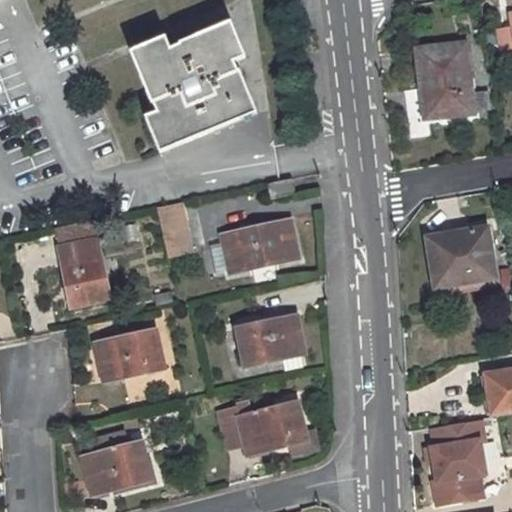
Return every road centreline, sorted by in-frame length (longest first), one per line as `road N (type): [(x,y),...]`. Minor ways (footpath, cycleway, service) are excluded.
road 1 (unknown): [(83,215),(286,155),(351,144)]
road 2 (unclassified): [(373,475),(354,199)]
road 3 (unclassified): [(354,199),(342,0)]
road 4 (residential): [(19,351),(30,511)]
road 5 (residential): [(354,199),(511,171)]
road 6 (residential): [(373,475),(219,511)]
